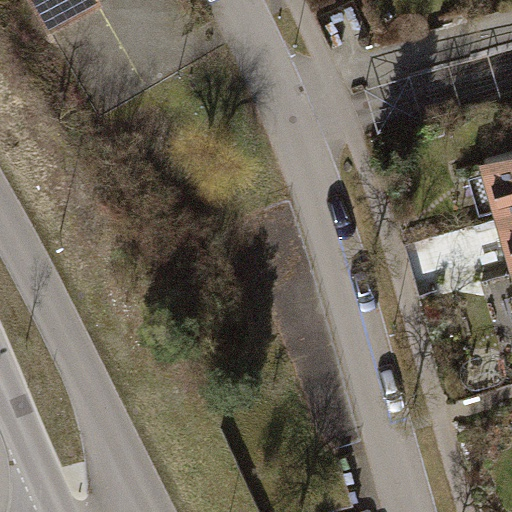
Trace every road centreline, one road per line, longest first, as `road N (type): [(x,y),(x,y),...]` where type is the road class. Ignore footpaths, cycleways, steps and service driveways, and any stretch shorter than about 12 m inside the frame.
road 1 (residential): [(236,0),(329,224),(411,511)]
road 2 (secondary): [(155,511),(0,210)]
road 3 (secondary): [(0,376),(60,511)]
